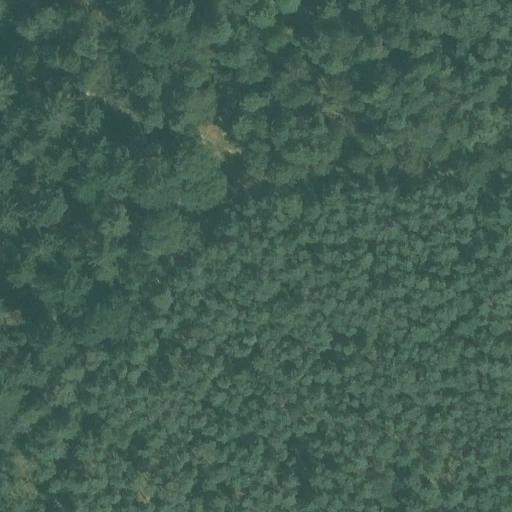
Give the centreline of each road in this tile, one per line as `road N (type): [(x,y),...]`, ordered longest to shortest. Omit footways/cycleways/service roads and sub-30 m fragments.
road 1 (track): [(329,0),(278,65),(220,117),(233,156),(222,185),(93,355),(0,441)]
road 2 (track): [(233,156),(256,171),(289,176),(439,171),(511,179)]
road 3 (track): [(0,69),(160,86),(220,117)]
